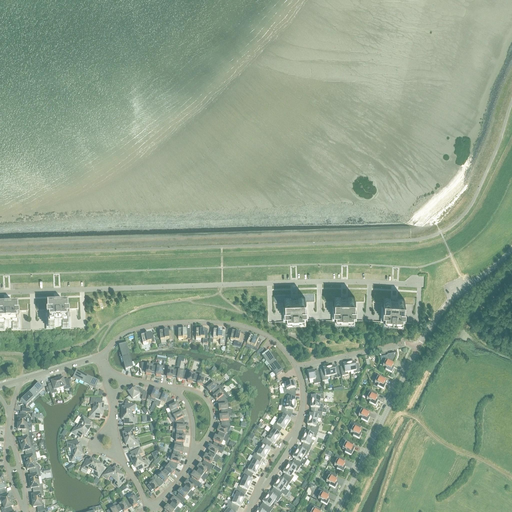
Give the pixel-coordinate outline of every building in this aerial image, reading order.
[(334,297),(334,298),(334,305),(333,305),(333,310),(333,309),(335,309),(335,317),(340,317),(340,319),(348,319),(348,317),(353,317),(353,309),(355,309),(355,310),(355,305),(354,305),(354,298),(355,298),(348,298),(348,300),(340,300),(340,298),(341,298),(334,297)] [(291,318),(291,320),(299,319),(299,318),(304,318),(304,309),(306,309),(306,310),(306,305),(305,305),(305,298),(298,298),(298,300),(291,301),(291,299),(291,298),(284,299),(285,306),(284,306),(284,311),(284,310),(286,310),(286,318),(291,318)] [(389,320),(397,321),(397,319),(402,320),(402,311),(404,312),(405,307),(404,307),(404,300),(405,300),(397,300),(398,300),(398,302),(390,301),(390,300),(391,300),(391,299),(384,299),(383,299),(384,299),(384,306),(383,306),(382,311),(383,311),(383,310),(385,310),(384,318),(389,319),(389,320)] [(62,326),(67,326),(67,318),(69,317),(69,318),(69,313),(68,313),(68,306),(61,306),(61,307),(61,308),(54,309),(54,307),(54,306),(47,307),(48,307),(48,314),(47,314),(47,319),(47,318),(49,318),(49,326),(54,326),(54,328),(62,327),(62,326)] [(11,310),(4,310),(4,309),(4,308),(0,308),(0,327),(4,328),(4,329),(12,329),(12,328),(17,327),(17,319),(19,319),(19,320),(19,315),(18,315),(18,308),(11,308),(11,310)] [(178,331),(178,339),(187,339),(187,340),(190,340),(190,332),(187,332),(187,331),(178,331)] [(193,333),(193,336),(196,336),(196,339),(203,339),(203,344),(207,344),(208,332),(205,332),(205,331),(196,331),(196,333),(193,333)] [(213,331),(213,339),(220,340),(220,345),(225,345),(225,333),(222,333),(222,332),(213,331)] [(159,333),(160,341),(169,340),(169,341),(172,340),(171,332),(168,333),(168,332),(159,333)] [(232,332),(230,340),(236,342),(239,342),(238,347),(241,347),(242,344),(243,336),(240,335),(241,334),(232,332)] [(141,337),(143,345),(151,343),(151,344),(155,343),(153,335),(150,336),(149,335),(141,337)] [(247,344),(255,348),(254,349),(257,350),(261,343),(258,341),(258,340),(250,337),(247,344)] [(127,345),(119,347),(122,358),(130,356),(127,345)] [(268,352),(262,357),(269,367),(275,362),(268,352)] [(397,353),(397,352),(396,352),(397,353),(388,355),(388,357),(387,356),(380,358),(381,363),(384,364),(383,367),(386,369),(385,371),(385,370),(385,371),(390,373),(391,373),(392,372),(393,371),(394,369),(394,368),(393,369),(392,368),(393,366),(391,365),(393,362),(394,363),(396,357),(397,356),(397,355),(397,354),(397,353)] [(125,370),(133,368),(130,356),(122,358),(125,370)] [(275,362),(269,367),(276,377),(282,372),(275,362)] [(151,374),(154,374),(155,364),(152,363),(152,367),(148,367),(148,363),(141,364),(142,372),(146,373),(146,375),(151,376),(151,374)] [(354,363),(349,364),(350,373),(353,372),(354,374),(360,373),(358,366),(355,366),(354,363)] [(161,375),(164,375),(165,368),(163,368),(162,368),(162,369),(158,369),(158,364),(155,364),(154,374),(156,375),(156,377),(161,378),(161,375)] [(350,373),(349,364),(343,365),(344,369),(340,369),(342,377),(348,375),(348,373),(350,373)] [(329,366),(328,367),(331,377),(334,376),(334,379),(340,378),(338,368),(335,369),(334,367),(333,367),(332,366),(331,366),(330,366),(329,366)] [(172,377),(175,378),(176,367),(173,367),(173,371),(168,370),(169,369),(165,368),(164,375),(167,376),(167,379),(172,379),(172,377)] [(182,378),(185,379),(187,372),(183,371),(183,373),(179,372),(179,368),(176,367),(175,378),(177,378),(177,380),(182,381),(182,378)] [(331,377),(328,367),(327,367),(326,367),(325,368),(324,368),(325,369),(323,369),(324,371),(320,372),(322,382),(328,381),(327,377),(331,377)] [(99,382),(77,371),(73,379),(95,389),(99,382)] [(308,375),(309,381),(313,380),(314,385),(321,383),(318,372),(314,373),(313,371),(312,372),(312,371),(311,371),(310,371),(309,371),(308,371),(307,371),(306,372),(308,375)] [(193,382),(195,383),(198,373),(195,372),(194,376),(190,375),(190,373),(187,372),(185,379),(188,380),(187,383),(192,384),(193,382)] [(203,384),(206,385),(210,379),(205,377),(204,379),(200,378),(201,373),(198,373),(195,383),(198,384),(197,386),(202,387),(203,384)] [(377,388),(382,390),(383,389),(384,389),(384,388),(385,387),(386,385),(385,385),(384,385),(385,382),(383,382),(385,379),(375,374),(373,379),(376,381),(374,384),(375,384),(373,387),(373,386),(373,387),(377,389),(377,388)] [(63,379),(57,380),(60,389),(63,388),(64,391),(71,389),(68,379),(63,380),(63,379)] [(211,393),(213,395),(221,388),(219,385),(217,387),(216,388),(213,385),(214,384),(210,379),(206,385),(209,388),(207,390),(210,394),(211,393)] [(48,388),(49,391),(51,395),(57,393),(56,390),(60,389),(57,380),(51,382),(52,384),(48,385),(48,388)] [(283,389),(284,394),(294,394),(293,389),(295,389),(295,387),(295,386),(295,385),(295,384),(295,383),(295,382),(295,381),(294,381),(291,383),(285,384),(286,388),(283,389)] [(38,384),(21,401),(27,407),(44,390),(38,384)] [(133,399),(139,395),(143,396),(142,400),(145,401),(147,393),(143,392),(142,390),(138,389),(136,390),(135,388),(128,392),(133,399)] [(219,400),(221,403),(228,400),(227,399),(229,397),(221,388),(213,395),(215,397),(213,398),(216,402),(219,400)] [(376,404),(377,402),(376,401),(377,399),(375,398),(377,394),(368,390),(365,396),(368,397),(366,400),(370,402),(369,404),(369,403),(369,404),(374,406),(375,406),(376,405),(376,404)] [(149,393),(148,400),(150,400),(154,402),(153,405),(156,406),(156,405),(160,396),(158,394),(159,393),(154,391),(153,394),(149,393)] [(282,400),(281,403),(286,404),(296,406),(296,404),(296,403),(296,401),(295,401),(295,400),(294,399),(294,394),(284,394),(283,400),(282,400)] [(309,402),(309,403),(320,403),(320,400),(323,400),(323,394),(313,394),(313,397),(311,397),(311,399),(310,398),(310,399),(310,400),(309,401),(309,402)] [(164,406),(166,407),(172,401),(167,399),(168,397),(164,395),(163,397),(160,396),(156,405),(159,407),(161,403),(165,404),(164,406)] [(94,405),(94,409),(103,410),(104,404),(102,404),(102,400),(92,399),(91,405),(94,405)] [(221,412),(221,414),(232,413),(232,410),(229,411),(227,411),(227,406),(228,406),(228,400),(221,403),(221,407),(218,407),(219,412),(221,412)] [(167,414),(168,417),(178,412),(177,410),(179,409),(177,405),(174,406),(172,401),(166,407),(168,409),(169,409),(171,412),(167,414)] [(281,403),(281,406),(282,407),(281,412),(282,413),(290,415),(291,415),(292,411),(293,411),(294,409),(294,410),(295,408),(296,407),(296,406),(286,404),(281,403)] [(320,403),(309,403),(309,404),(309,405),(310,406),(310,407),(311,407),(310,408),(312,409),(312,412),(322,413),(326,414),(326,410),(322,410),(323,407),(323,403),(320,403)] [(122,409),(122,415),(131,415),(131,411),(135,411),(135,406),(124,405),(124,409),(122,409)] [(358,417),(360,418),(362,419),(361,420),(360,420),(366,423),(367,422),(368,422),(368,421),(369,419),(368,418),(369,416),(367,415),(369,412),(359,407),(357,412),(360,414),(358,417)] [(103,410),(94,409),(93,413),(90,412),(89,418),(100,419),(100,416),(102,416),(103,410)] [(174,422),(175,425),(182,423),(180,419),(183,418),(181,414),(179,415),(178,412),(168,417),(170,420),(174,418),(176,422),(174,422)] [(307,419),(307,420),(317,422),(318,419),(321,420),(322,413),(312,412),(311,415),(310,415),(309,416),(308,417),(308,418),(307,418),(307,419)] [(223,422),(223,426),(230,427),(230,421),(228,421),(228,417),(230,417),(232,416),(232,413),(221,414),(221,417),(219,417),(220,422),(223,422)] [(281,418),(280,421),(287,426),(290,421),(287,419),(290,415),(282,413),(279,417),(281,418)] [(19,415),(19,418),(18,418),(18,424),(27,424),(27,421),(29,421),(29,415),(19,415)] [(131,415),(122,415),(122,421),(124,421),(124,424),(134,425),(134,419),(131,419),(131,415)] [(83,417),(77,425),(88,432),(91,427),(90,426),(92,423),(83,417)] [(280,421),(277,419),(275,421),(276,422),(273,427),(279,431),(281,428),(284,430),(287,426),(280,421)] [(308,430),(310,430),(318,433),(319,426),(316,426),(317,422),(307,420),(307,421),(307,422),(307,423),(307,424),(307,426),(309,426),(308,430)] [(361,427),(360,427),(351,422),(348,429),(352,430),(350,433),(354,435),(353,437),(352,437),(358,439),(359,439),(360,438),(360,437),(361,435),(359,434),(361,432),(359,431),(361,427)] [(172,432),(172,435),(183,435),(183,433),(185,433),(185,428),(182,428),(182,423),(175,425),(173,425),(173,427),(173,432),(172,432)] [(22,430),(22,435),(29,434),(29,428),(27,428),(27,424),(18,424),(18,430),(22,430)] [(88,432),(77,425),(72,433),(81,439),(83,436),(84,437),(88,432)] [(219,433),(218,436),(228,440),(229,437),(225,436),(227,432),(228,432),(230,427),(223,426),(222,429),(219,428),(217,433),(219,433)] [(136,427),(134,428),(124,430),(125,434),(123,434),(125,440),(133,438),(132,434),(137,433),(139,431),(138,428),(136,427)] [(273,427),(268,434),(270,435),(277,440),(280,436),(277,434),(279,431),(273,427)] [(305,432),(303,437),(311,441),(312,438),(315,439),(318,433),(310,430),(308,433),(305,432)] [(19,441),(21,447),(33,443),(34,443),(32,437),(33,437),(32,434),(29,434),(22,435),(23,440),(19,441)] [(174,442),(174,445),(181,446),(181,443),(184,443),(185,438),(183,438),(183,435),(172,435),(172,438),(176,438),(176,442),(174,442)] [(266,436),(262,441),(269,446),(271,443),(274,445),(277,440),(270,435),(268,438),(266,436)] [(215,438),(213,442),(216,443),(215,446),(223,450),(228,440),(218,436),(217,438),(215,438)] [(304,444),(303,447),(310,451),(312,444),(313,444),(314,443),(314,442),(311,441),(303,437),(301,443),(304,444)] [(133,438),(125,440),(126,446),(128,446),(129,449),(139,446),(137,441),(134,441),(133,438)] [(343,439),(340,445),(344,447),(342,450),(346,452),(345,453),(344,453),(350,456),(351,455),(352,455),(352,454),(354,449),(352,448),(353,444),(343,439)] [(69,453),(73,452),(81,450),(80,444),(78,445),(77,441),(67,444),(69,453)] [(261,448),(260,451),(267,455),(270,450),(267,449),(269,446),(262,441),(259,447),(261,448)] [(24,452),(25,455),(35,452),(33,443),(21,447),(23,452),(24,452)] [(170,451),(169,454),(179,457),(180,454),(182,455),(183,450),(180,449),(181,446),(174,445),(173,447),(175,448),(174,452),(170,451)] [(210,452),(209,455),(218,460),(219,457),(216,455),(218,452),(222,454),(223,450),(215,446),(213,449),(211,447),(208,451),(210,452)] [(298,448),(295,453),(303,458),(304,455),(306,456),(309,452),(312,453),(312,452),(310,451),(303,447),(301,450),(298,448)] [(130,458),(133,463),(141,459),(139,456),(142,455),(139,449),(130,454),(131,457),(130,458)] [(81,450),(73,452),(73,456),(70,457),(71,462),(82,460),(81,457),(83,456),(81,450)] [(256,452),(253,457),(259,461),(261,458),(264,460),(267,455),(260,451),(258,453),(256,452)] [(24,459),(26,465),(34,463),(34,459),(37,458),(35,452),(25,455),(26,458),(24,459)] [(295,453),(292,458),(296,460),(294,463),(300,467),(303,468),(307,460),(303,458),(295,453)] [(169,462),(169,464),(175,468),(176,464),(179,464),(180,460),(178,459),(179,457),(169,454),(168,457),(172,458),(171,462),(169,462)] [(206,462),(204,465),(211,469),(213,466),(211,464),(213,461),(216,463),(218,460),(209,455),(207,457),(205,456),(203,460),(206,462)] [(344,470),(345,468),(343,467),(344,465),(343,464),(345,460),(335,456),(332,462),(336,463),(334,466),(338,468),(337,470),(336,470),(341,473),(342,472),(343,472),(343,471),(344,470)] [(252,464),(250,466),(258,471),(261,466),(258,464),(259,461),(253,457),(250,463),(252,464)] [(141,459),(133,463),(135,469),(137,468),(138,471),(148,466),(145,461),(142,463),(141,459)] [(89,469),(92,471),(96,463),(91,460),(90,461),(87,460),(82,469),(87,472),(89,469)] [(29,470),(30,474),(40,472),(38,466),(35,466),(34,463),(26,465),(27,471),(29,470)] [(96,463),(92,471),(95,472),(94,475),(99,478),(104,469),(101,467),(102,466),(96,463)] [(289,464),(286,469),(293,473),(295,471),(297,472),(300,467),(294,463),(292,466),(289,464)] [(162,468),(160,470),(168,477),(170,475),(171,476),(175,473),(172,471),(175,468),(169,464),(167,466),(168,467),(165,470),(162,468)] [(199,470),(197,473),(206,479),(208,476),(204,474),(207,471),(209,472),(211,469),(204,465),(202,467),(200,465),(197,469),(199,470)] [(247,468),(244,473),(250,477),(252,474),(255,476),(258,471),(250,466),(249,469),(247,468)] [(110,477),(113,479),(119,473),(114,469),(113,470),(110,468),(104,476),(108,480),(110,477)] [(286,475),(284,478),(291,482),(294,477),(292,476),(293,473),(286,469),(283,473),(286,475)] [(160,470),(153,478),(155,480),(160,485),(163,482),(165,484),(168,480),(166,479),(168,477),(160,470)] [(336,487),(337,485),(335,484),(336,482),(335,481),(337,476),(328,471),(324,478),(327,480),(326,483),(330,485),(329,486),(328,486),(333,489),(334,489),(335,488),(336,487)] [(29,477),(30,483),(38,482),(38,478),(41,477),(40,472),(30,474),(30,477),(29,477)] [(119,473),(113,479),(116,482),(114,484),(118,488),(125,480),(122,478),(124,477),(119,473)] [(193,479),(192,482),(197,486),(199,487),(201,485),(198,482),(200,479),(204,482),(206,479),(197,473),(195,475),(194,474),(191,478),(193,479)] [(243,480),(242,483),(250,486),(252,481),(249,480),(250,477),(244,473),(241,479),(243,480)] [(279,479),(276,484),(285,490),(291,482),(284,478),(282,481),(279,479)] [(160,485),(155,480),(152,482),(153,483),(150,486),(147,482),(145,484),(151,493),(153,491),(155,493),(158,490),(157,487),(160,485)] [(32,489),(33,492),(43,491),(42,485),(39,485),(38,482),(30,483),(31,489),(32,489)] [(186,487),(184,489),(192,496),(194,494),(191,491),(194,488),(195,489),(197,486),(192,482),(190,484),(187,482),(184,486),(186,487)] [(238,484),(236,490),(243,493),(244,490),(247,492),(250,486),(242,483),(241,485),(238,484)] [(276,490),(274,493),(280,497),(282,495),(286,497),(289,492),(285,490),(276,484),(273,488),(276,490)] [(328,503),(329,501),(327,501),(328,498),(327,497),(329,493),(320,488),(316,495),(319,497),(318,500),(322,501),(321,503),(320,503),(325,506),(326,505),(327,505),(328,503)] [(180,496),(178,498),(183,503),(185,500),(184,499),(187,496),(190,499),(192,496),(184,489),(182,492),(181,490),(178,494),(180,496)] [(236,496),(234,499),(244,503),(244,502),(244,501),(244,500),(245,499),(244,499),(245,498),(243,497),(244,494),(243,493),(236,490),(235,489),(233,495),(236,496)] [(32,496),(32,502),(41,501),(41,497),(44,497),(43,491),(33,492),(33,496),(32,496)] [(0,501),(1,501),(3,504),(11,501),(9,495),(7,496),(6,492),(0,494),(0,501)] [(265,497),(264,497),(273,503),(275,501),(277,503),(281,498),(280,497),(274,493),(273,492),(271,495),(269,494),(268,495),(268,494),(267,495),(266,495),(266,496),(265,497)] [(124,499),(125,501),(129,507),(132,506),(133,508),(137,506),(136,504),(139,503),(133,493),(124,499)] [(264,504),(261,507),(269,511),(270,511),(274,508),(271,506),(273,503),(264,497),(264,498),(264,499),(263,500),(263,501),(263,502),(262,503),(264,504)] [(172,504),(170,506),(178,511),(179,511),(181,510),(177,508),(180,504),(181,505),(183,503),(178,498),(176,501),(173,499),(171,503),(172,504)] [(230,501),(227,506),(236,511),(238,507),(240,508),(240,506),(241,507),(242,506),(243,505),(243,504),(244,503),(234,499),(233,502),(230,501)] [(1,509),(1,511),(9,511),(13,511),(11,507),(13,507),(11,501),(3,504),(4,508),(1,509)] [(37,507),(37,511),(40,511),(44,510),(44,504),(42,504),(41,501),(32,502),(33,508),(37,507)] [(118,502),(115,504),(119,511),(122,511),(123,511),(122,511),(126,511),(128,511),(126,509),(129,507),(125,501),(123,503),(124,504),(120,506),(118,502)]
